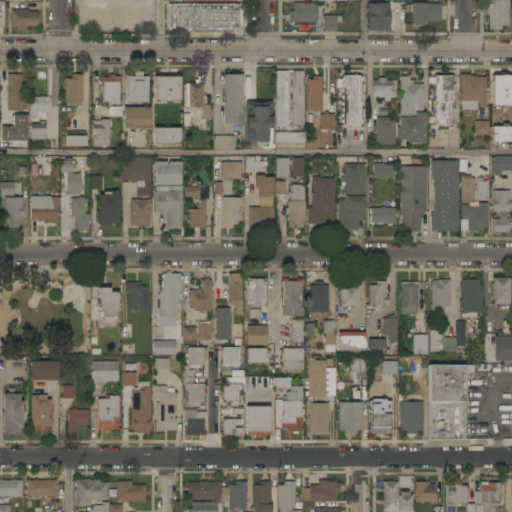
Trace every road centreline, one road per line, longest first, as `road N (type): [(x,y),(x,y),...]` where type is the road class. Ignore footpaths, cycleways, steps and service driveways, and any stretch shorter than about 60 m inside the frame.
road 1 (residential): [(0,52),(511,50)]
road 2 (residential): [(0,257),(511,257)]
road 3 (residential): [(0,459),(359,459)]
road 4 (residential): [(359,459),(511,459)]
